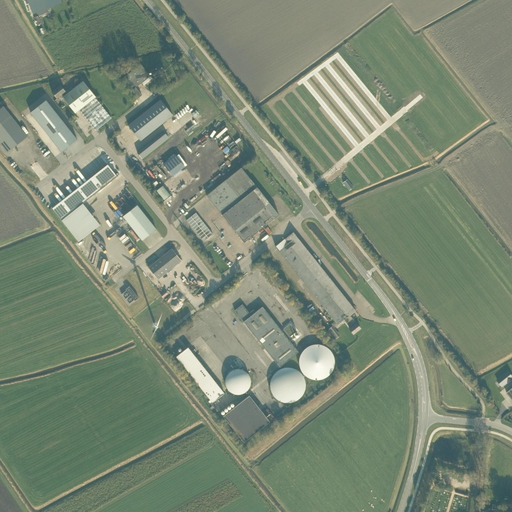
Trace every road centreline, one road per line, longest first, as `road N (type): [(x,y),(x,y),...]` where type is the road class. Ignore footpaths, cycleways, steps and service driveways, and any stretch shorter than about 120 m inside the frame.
road 1 (primary): [(311,207),(146,0)]
road 2 (unclassified): [(394,318),(365,315),(294,222)]
road 3 (primary): [(389,306),(311,207)]
road 4 (unclassified): [(174,234),(99,139)]
